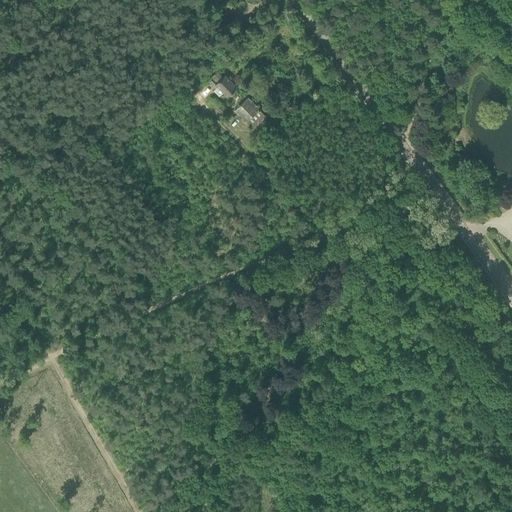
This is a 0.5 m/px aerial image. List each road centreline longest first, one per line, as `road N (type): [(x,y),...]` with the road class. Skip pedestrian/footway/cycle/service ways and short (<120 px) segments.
road 1 (tertiary): [(511,297),(297,0)]
road 2 (track): [(338,232),(232,269),(53,353)]
road 3 (track): [(327,235),(189,86),(252,20)]
road 4 (track): [(143,511),(53,353)]
road 5 (track): [(454,0),(401,142)]
